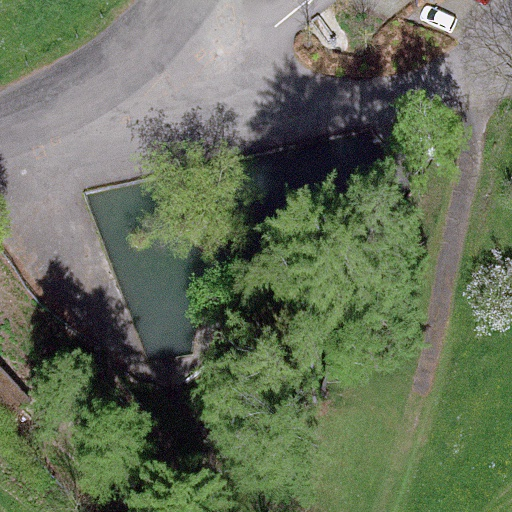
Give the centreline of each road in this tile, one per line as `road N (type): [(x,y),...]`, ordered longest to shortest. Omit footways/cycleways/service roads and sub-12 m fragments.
road 1 (track): [(486,79),(481,130),(386,511)]
road 2 (tertiary): [(0,115),(79,79),(164,23),(179,0)]
